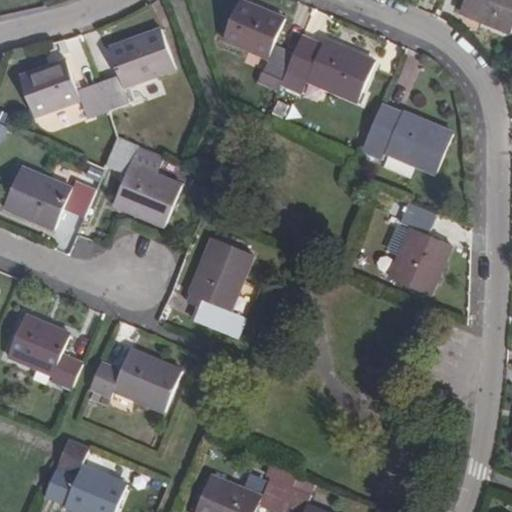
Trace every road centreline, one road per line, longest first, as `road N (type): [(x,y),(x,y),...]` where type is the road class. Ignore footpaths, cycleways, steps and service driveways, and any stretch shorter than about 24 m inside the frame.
road 1 (residential): [(466,511),(496,319),(498,147),(482,78),(447,42),(346,0)]
road 2 (residential): [(134,271),(71,278),(0,247)]
